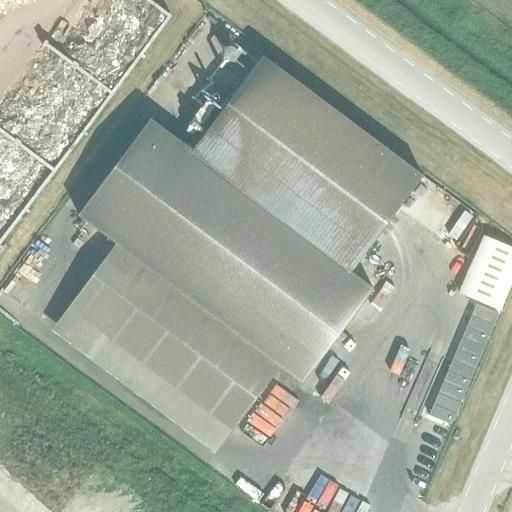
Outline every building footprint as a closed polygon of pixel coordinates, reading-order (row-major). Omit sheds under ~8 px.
[(78,214),(116,243),(68,307),(232,430),(280,366),(302,383),(373,288),(350,272),(423,175),(263,55),(192,150),(150,118),(78,214)] [(435,226),(446,234),(463,211),(452,204),(435,226)] [(0,246),(10,235),(0,226),(0,246)] [(511,280),(511,247),(483,235),(459,293),(499,310),(511,280)] [(474,305),(428,414),(450,424),(496,314),(474,305)] [(404,361),(416,364),(422,338),(411,335),(404,361)] [(333,344),(318,370),(338,381),(353,355),(333,344)] [(397,406),(412,368),(401,363),(386,402),(397,406)] [(304,406),(318,385),(309,380),(296,401),(304,406)] [(312,454),(282,507),(290,511),(307,511),(317,495),(329,502),(343,477),(321,465),(323,461),(312,454)] [(261,492),(268,485),(252,470),(245,478),(261,492)]
